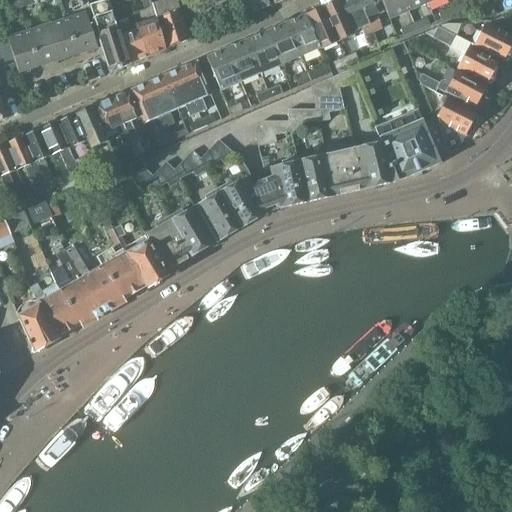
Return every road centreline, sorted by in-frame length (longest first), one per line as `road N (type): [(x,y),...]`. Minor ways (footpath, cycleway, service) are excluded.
road 1 (residential): [(22,384),(242,244),(309,217),(451,183),(511,132)]
road 2 (residential): [(199,51),(0,130)]
road 3 (residential): [(310,0),(199,51)]
